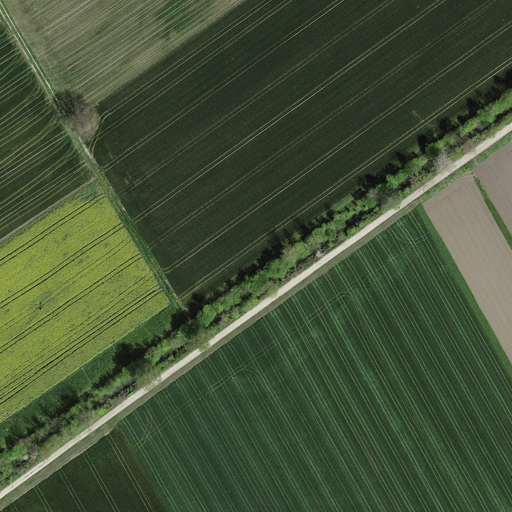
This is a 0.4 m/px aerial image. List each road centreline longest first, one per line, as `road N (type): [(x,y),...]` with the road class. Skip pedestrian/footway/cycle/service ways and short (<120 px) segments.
road 1 (track): [(0,495),(511,122)]
road 2 (track): [(511,87),(0,451)]
road 3 (track): [(0,11),(182,317)]
